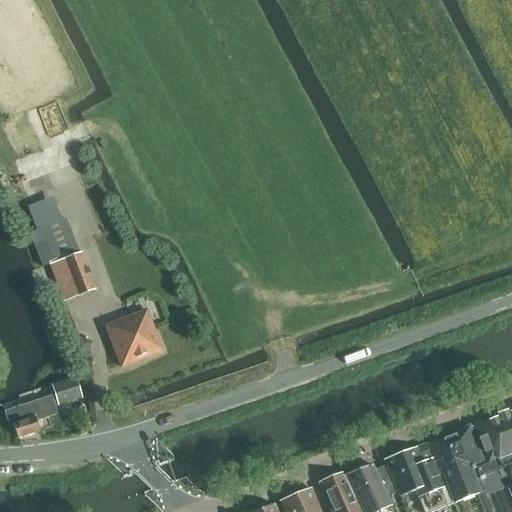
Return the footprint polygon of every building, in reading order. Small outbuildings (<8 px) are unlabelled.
[(95,291),(81,254),(62,261),(77,298),(95,291)] [(121,368),(162,353),(146,311),(105,327),(121,368)] [(54,397),(3,413),(8,428),(13,426),(18,439),(39,432),(35,422),(57,415),(54,406),(80,398),(74,379),(51,387),(54,397)] [(511,410),(475,425),(489,462),(488,463),(475,468),(479,478),(479,479),(502,470),(498,460),(511,454),(511,410)] [(469,427),(427,444),(433,459),(435,459),(438,468),(440,468),(455,503),(480,493),(474,480),(479,478),(475,468),(488,463),(489,462),(475,425),(474,425),(474,426),(469,428),(469,427)] [(392,458),(384,461),(401,498),(416,492),(424,511),(434,511),(455,503),(440,468),(438,468),(435,459),(433,459),(422,464),(416,449),(392,458)] [(511,465),(502,470),(479,479),(486,496),(508,488),(511,485),(511,465)] [(372,466),(346,476),(361,509),(362,511),(380,511),(391,507),(372,466)] [(360,511),(344,476),(342,473),(320,484),(332,511),(360,511)] [(511,511),(511,485),(508,488),(486,496),(491,511),(511,511)] [(283,511),(320,511),(311,490),(279,503),(283,511)]
